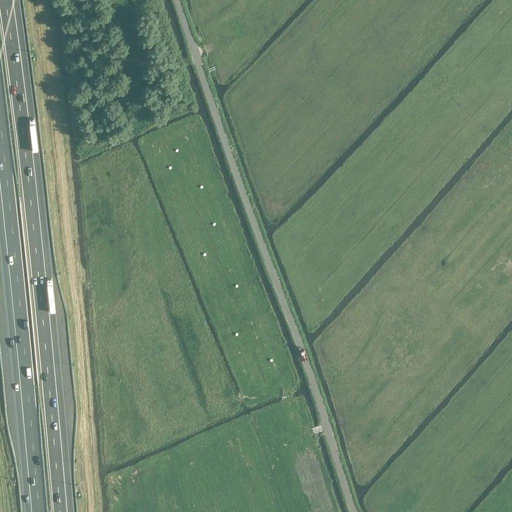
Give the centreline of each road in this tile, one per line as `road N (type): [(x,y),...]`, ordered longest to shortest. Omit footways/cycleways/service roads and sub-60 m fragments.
road 1 (unclassified): [(353,511),(176,0)]
road 2 (motorway): [(63,511),(8,0)]
road 3 (motorway): [(0,158),(35,511)]
